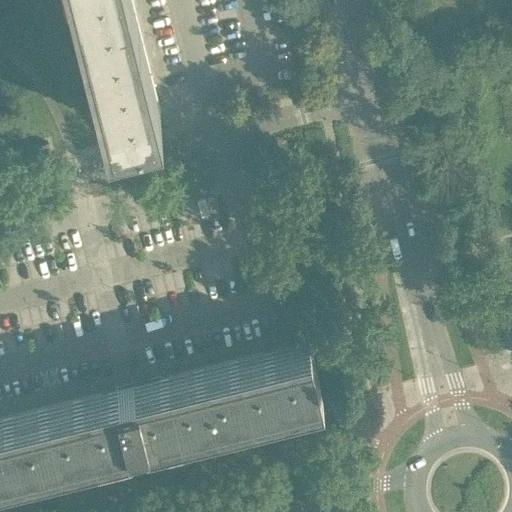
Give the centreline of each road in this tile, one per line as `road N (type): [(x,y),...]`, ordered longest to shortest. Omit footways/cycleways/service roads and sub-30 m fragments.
road 1 (residential): [(422,319),(366,94)]
road 2 (unclassified): [(214,133),(0,188)]
road 3 (unclassified): [(366,94),(214,133)]
road 4 (secondary): [(415,473),(272,511)]
road 5 (unclassified): [(180,0),(214,133)]
road 6 (residential): [(475,435),(443,350),(422,319)]
road 7 (residential): [(422,319),(434,446)]
